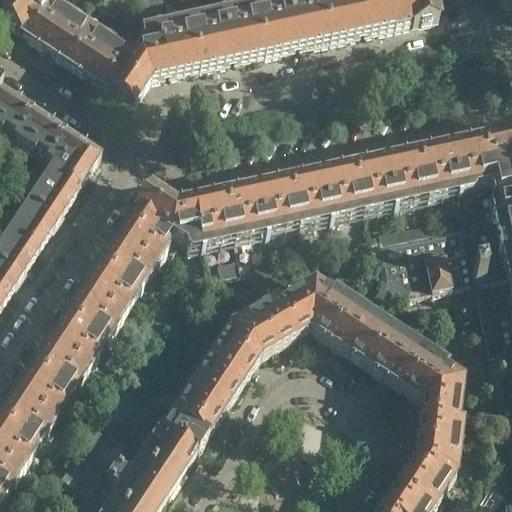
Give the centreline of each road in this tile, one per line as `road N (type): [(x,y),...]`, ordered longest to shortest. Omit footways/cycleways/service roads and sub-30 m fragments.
road 1 (residential): [(511,33),(190,100),(172,111),(140,157)]
road 2 (residential): [(140,157),(182,184),(205,186),(511,120)]
road 3 (residential): [(349,511),(380,450),(361,419),(300,388),(271,403),(200,511)]
road 4 (residential): [(0,370),(140,157)]
road 5 (unclassified): [(140,157),(0,64)]
